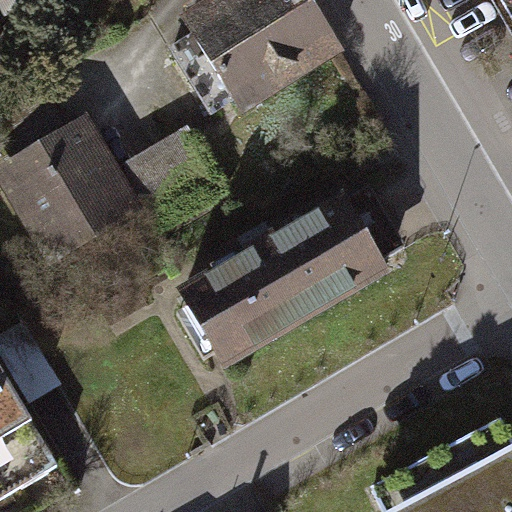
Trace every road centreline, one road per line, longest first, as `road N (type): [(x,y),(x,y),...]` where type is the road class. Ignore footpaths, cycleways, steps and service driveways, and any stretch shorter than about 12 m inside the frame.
road 1 (residential): [(511,298),(145,511)]
road 2 (residential): [(364,0),(511,253)]
